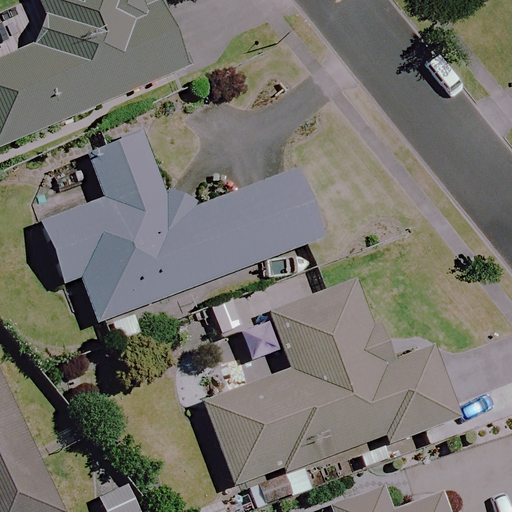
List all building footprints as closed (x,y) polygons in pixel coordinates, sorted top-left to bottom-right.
[(23,0),(32,21),(17,27),(25,48),(0,58),(0,149),(178,78),(148,5),(130,12),(125,0),(23,0)] [(83,329),(100,323),(108,345),(206,309),(198,287),(313,245),(287,172),(187,208),(180,188),(164,194),(140,128),(78,150),(95,196),(23,222),(50,295),(69,288),(83,329)] [(348,268),(311,281),(316,293),(255,316),(262,334),(279,379),(193,412),(225,497),(373,441),(375,448),(449,421),(422,347),(383,361),(369,326),(348,268)] [(0,511),(65,511),(0,361),(0,511)] [(325,511),(490,511),(486,501),(504,495),(497,475),(493,463),(438,482),(435,475),(428,478),(406,485),(412,505),(391,511),(384,511),(379,494),(325,511)]
